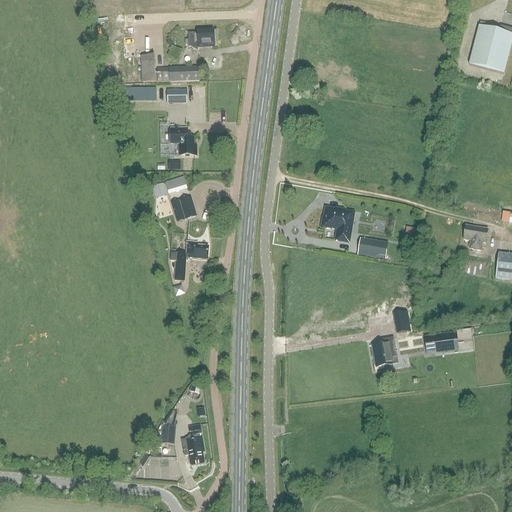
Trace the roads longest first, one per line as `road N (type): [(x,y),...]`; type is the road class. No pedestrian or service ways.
road 1 (unclassified): [(199,511),(223,471),(212,364),(261,0)]
road 2 (unclassified): [(270,511),(264,227),(296,0)]
road 3 (primary): [(239,511),(241,297),(276,0)]
road 4 (track): [(271,176),(502,232)]
road 5 (tertiary): [(177,511),(156,493),(0,477)]
